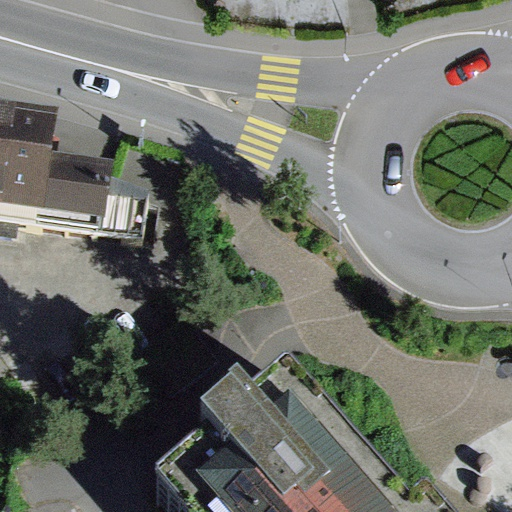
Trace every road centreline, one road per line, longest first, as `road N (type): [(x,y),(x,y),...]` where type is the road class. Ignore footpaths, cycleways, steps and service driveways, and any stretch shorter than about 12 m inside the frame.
road 1 (primary): [(409,82),(148,76)]
road 2 (primary): [(148,76),(365,192)]
road 3 (primary): [(365,192),(395,241),(420,257),(448,265),(505,256)]
road 4 (primary): [(0,38),(148,76)]
road 5 (primary): [(409,82),(369,130),(365,192)]
